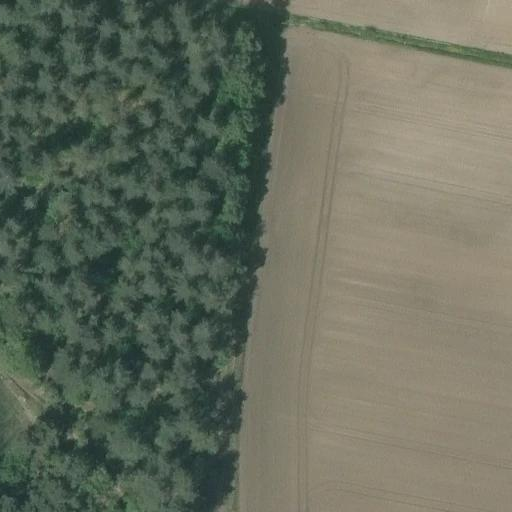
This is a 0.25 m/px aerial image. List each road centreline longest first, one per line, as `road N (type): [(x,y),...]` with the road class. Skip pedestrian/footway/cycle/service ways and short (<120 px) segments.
road 1 (track): [(219,511),(257,46),(245,22),(147,0)]
road 2 (track): [(0,332),(141,511)]
